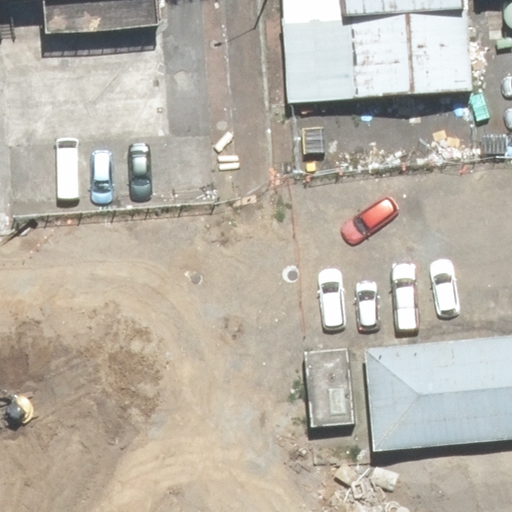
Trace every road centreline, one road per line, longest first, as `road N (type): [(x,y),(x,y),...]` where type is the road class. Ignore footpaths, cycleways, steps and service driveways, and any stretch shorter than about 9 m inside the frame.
road 1 (residential): [(236,259),(466,251),(511,278)]
road 2 (residential): [(236,259),(221,0)]
road 3 (residential): [(256,511),(236,259)]
road 4 (residential): [(0,281),(236,259)]
